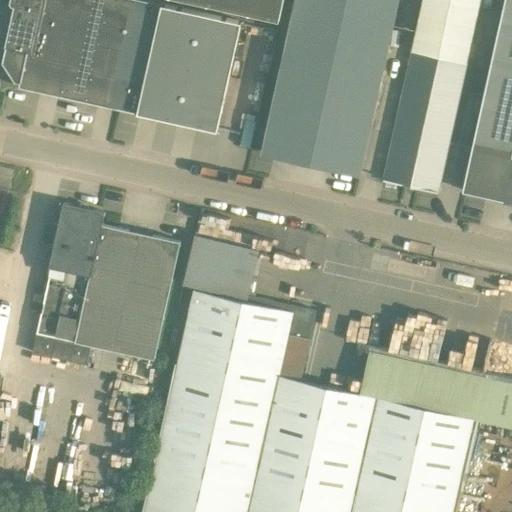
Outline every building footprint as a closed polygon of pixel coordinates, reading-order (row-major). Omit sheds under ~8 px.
[(19,86),(118,108),(123,82),(124,82),(128,64),(148,69),(162,3),(146,0),(10,0),(10,2),(12,5),(14,5),(5,46),(6,46),(3,61),(15,80),(20,81),(19,86)] [(284,0),(206,0),(281,17),(284,0)] [(296,0),(262,152),(360,173),(398,0),(296,0)] [(480,0),(422,0),(383,179),(438,191),(480,0)] [(511,0),(505,0),(463,189),(511,199),(511,0)] [(123,82),(118,108),(218,130),(242,21),(162,3),(148,69),(128,64),(124,82),(123,82)] [(53,259),(33,351),(88,363),(92,344),(154,358),(180,240),(103,223),(105,211),(64,203),(51,259),(53,259)] [(144,511),(458,511),(480,417),(361,391),(301,377),(316,310),(248,295),(258,250),(196,236),(185,286),(194,288),(144,511)]
